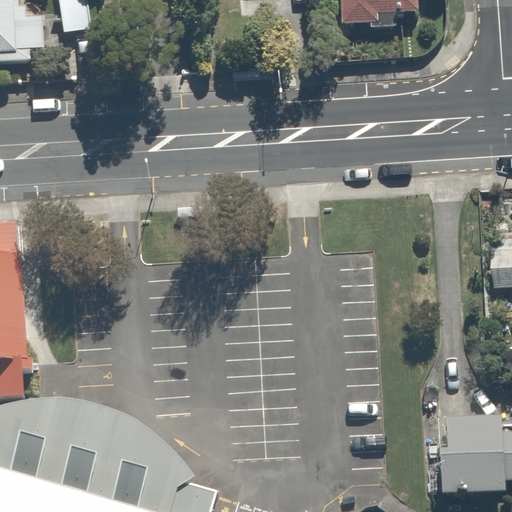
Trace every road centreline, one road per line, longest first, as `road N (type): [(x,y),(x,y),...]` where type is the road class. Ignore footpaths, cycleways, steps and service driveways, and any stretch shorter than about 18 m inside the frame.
road 1 (secondary): [(0,151),(505,121)]
road 2 (residential): [(497,0),(505,121)]
